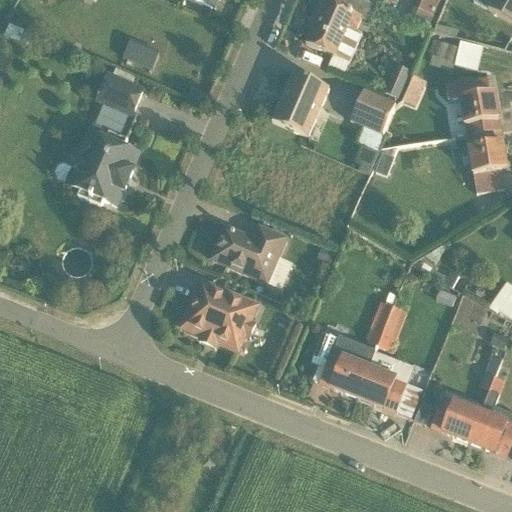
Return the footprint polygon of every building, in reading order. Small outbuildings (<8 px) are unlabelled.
[(184,0),(184,2),(213,15),(219,0),(184,0)] [(378,11),(352,0),(324,0),(303,48),(347,67),(360,37),(357,35),(363,21),(372,25),(378,11)] [(440,0),(416,0),(407,22),(426,31),(440,0)] [(511,0),(474,0),(472,5),(511,26),(511,0)] [(432,44),(427,59),(453,66),(452,69),(476,76),(483,52),(459,44),(457,51),(432,44)] [(107,79),(95,106),(131,121),(143,95),(130,89),(135,79),(115,71),(111,81),(107,79)] [(413,83),(390,72),(380,95),(402,106),(413,83)] [(306,141),(327,92),(290,76),(269,125),(306,141)] [(418,78),(406,104),(419,110),(431,84),(418,78)] [(459,103),(464,140),(499,135),(493,95),(489,96),(487,82),(445,88),(448,105),(459,103)] [(207,97),(192,91),(187,102),(202,108),(207,97)] [(396,107),(363,94),(350,125),(362,131),(382,139),(396,107)] [(126,144),(91,128),(71,172),(58,166),(51,183),(63,188),(63,189),(77,195),(75,200),(99,211),(101,206),(114,212),(137,158),(123,152),(126,144)] [(382,139),(362,131),(355,147),(378,157),(385,141),(382,139)] [(464,140),(473,198),(505,193),(504,191),(502,174),(505,174),(499,135),(464,140)] [(385,181),(394,161),(383,157),(374,177),(385,181)] [(270,285),(276,287),(285,267),(278,264),(288,243),(257,229),(251,243),(224,231),(209,264),(268,290),(270,285)] [(218,348),(239,357),(259,311),(201,286),(181,331),(202,341),(199,347),(215,354),(218,348)] [(511,325),(511,303),(507,300),(503,306),(495,301),(489,309),(511,325)] [(406,317),(378,305),(365,334),(371,336),(366,347),(389,357),(406,317)] [(311,385),(357,403),(373,363),(376,355),(340,340),(338,344),(322,338),(309,368),(317,371),(311,385)] [(489,395),(501,367),(502,364),(491,359),(478,391),(489,395)] [(408,377),(373,363),(357,403),(411,424),(422,396),(403,388),(408,377)] [(467,447),(505,462),(511,444),(511,417),(495,411),(511,371),(501,367),(489,395),(483,410),(467,447)] [(431,432),(467,447),(483,410),(446,395),(431,432)] [(431,411),(423,408),(415,426),(424,429),(431,411)]
